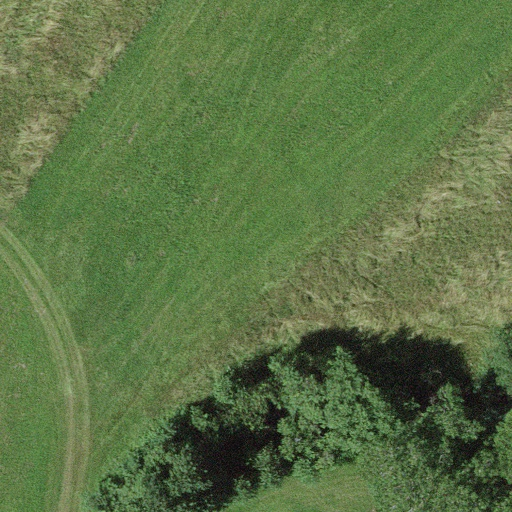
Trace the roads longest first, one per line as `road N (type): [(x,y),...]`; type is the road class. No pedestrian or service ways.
road 1 (track): [(96,431),(435,165),(511,94)]
road 2 (track): [(83,511),(96,431),(74,339),(17,253),(0,242)]
